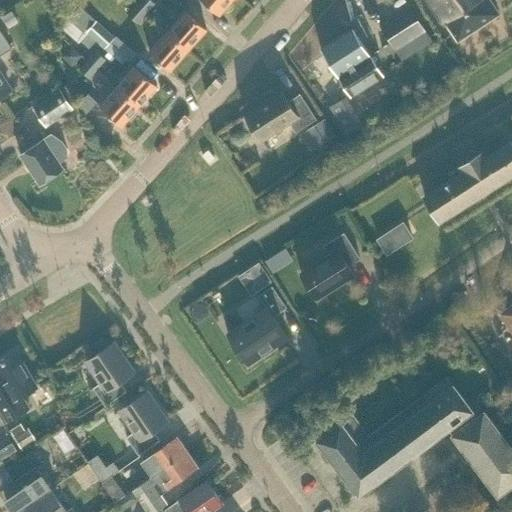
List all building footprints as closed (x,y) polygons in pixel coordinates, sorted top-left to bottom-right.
[(137,23),(146,13),(136,4),(131,0),(125,0),(123,3),(121,2),(118,5),(128,13),(128,14),(132,18),(137,23)] [(146,13),(155,3),(151,0),(140,0),(136,4),(146,13)] [(202,0),(219,14),(232,0),(202,0)] [(426,0),(441,23),(444,21),(458,41),(499,13),(489,0),(426,0)] [(70,17),(86,32),(96,21),(79,6),(70,17)] [(410,6),(379,25),(395,50),(425,31),(410,6)] [(2,17),(9,28),(19,22),(12,11),(2,17)] [(188,49),(206,29),(186,11),(166,32),(188,49)] [(115,37),(97,21),(96,21),(86,32),(79,40),(89,49),(96,41),(104,49),(115,37)] [(383,75),(383,74),(371,55),(353,28),(321,49),(338,76),(351,95),(383,75)] [(0,96),(11,89),(0,73),(0,55),(12,48),(0,29),(0,96)] [(170,70),(188,49),(166,32),(149,52),(170,70)] [(96,51),(86,63),(95,70),(105,59),(96,51)] [(88,77),(95,70),(86,63),(80,70),(88,77)] [(157,85),(135,66),(116,87),(139,105),(157,85)] [(46,126),(72,108),(77,105),(64,86),(60,89),(59,88),(33,105),(46,126)] [(121,125),(139,105),(116,87),(99,106),(121,125)] [(296,131),(316,119),(300,93),(288,101),(282,91),(245,115),(261,140),(290,122),(296,131)] [(347,91),(332,101),(353,129),(367,119),(347,91)] [(324,118),(309,128),(322,149),(337,139),(324,118)] [(63,168),(59,163),(68,157),(68,149),(62,140),(51,133),(20,154),(40,183),(63,168)] [(511,144),(510,142),(485,157),(482,153),(460,166),(463,171),(424,196),(440,220),(511,173),(511,144)] [(387,253),(412,237),(403,222),(378,238),(387,253)] [(317,298),(354,275),(348,265),(360,257),(344,232),(324,245),(330,255),(301,273),(317,298)] [(266,306),(227,333),(248,365),(288,338),(274,315),(275,315),(287,307),(272,286),(258,295),(266,306)] [(511,304),(500,313),(511,330),(511,332),(508,336),(511,341),(511,304)] [(127,391),(120,381),(133,371),(113,343),(87,361),(101,381),(93,387),(105,405),(127,391)] [(22,395),(37,386),(16,350),(0,359),(0,380),(0,381),(0,408),(7,420),(29,407),(22,395)] [(468,405),(462,396),(447,377),(425,394),(450,427),(449,428),(453,434),(452,435),(498,495),(508,487),(511,483),(511,448),(484,411),(475,400),(468,405)] [(147,392),(120,410),(134,431),(126,436),(139,454),(160,440),(153,430),(166,421),(147,392)] [(359,496),(448,429),(449,428),(450,427),(425,394),(423,395),(423,396),(372,435),(353,412),(317,440),(359,496)] [(22,449),(35,441),(27,429),(14,437),(22,449)] [(153,475),(186,451),(176,437),(143,461),(153,475)] [(14,480),(0,489),(0,493),(13,511),(16,511),(51,488),(36,467),(42,463),(33,450),(6,468),(14,480)] [(186,451),(153,475),(133,489),(148,511),(154,511),(167,503),(160,494),(171,487),(170,485),(196,466),(186,451)] [(207,480),(165,509),(167,511),(181,511),(186,509),(188,511),(207,511),(222,502),(207,480)] [(66,509),(51,488),(16,511),(76,511),(72,506),(66,509)] [(120,488),(110,495),(115,502),(125,494),(120,488)]
